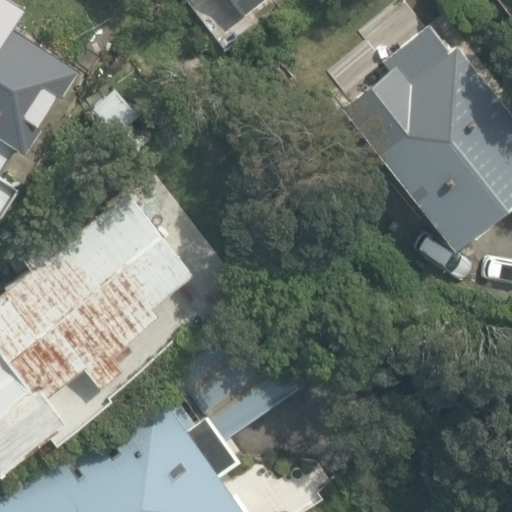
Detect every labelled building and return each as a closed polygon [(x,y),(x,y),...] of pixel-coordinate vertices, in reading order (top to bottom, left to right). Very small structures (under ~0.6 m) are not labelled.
[(36,13),(13,0),(0,0),(0,227),(7,232),(22,205),(10,198),(77,82),(17,46),(36,13)] [(224,0),(238,17),(259,0),(224,0)] [(337,105),(446,245),(511,194),(511,115),(455,41),(446,47),(426,20),(378,57),(384,65),(366,80),(358,69),(332,90),(341,102),(337,105)] [(88,105),(112,131),(134,110),(109,85),(88,105)] [(153,155),(0,268),(0,488),(1,490),(259,298),(153,155)] [(166,373),(211,437),(288,383),(243,319),(166,373)] [(242,511),(184,431),(194,424),(163,381),(155,387),(152,382),(0,490),(0,511),(242,511)]
